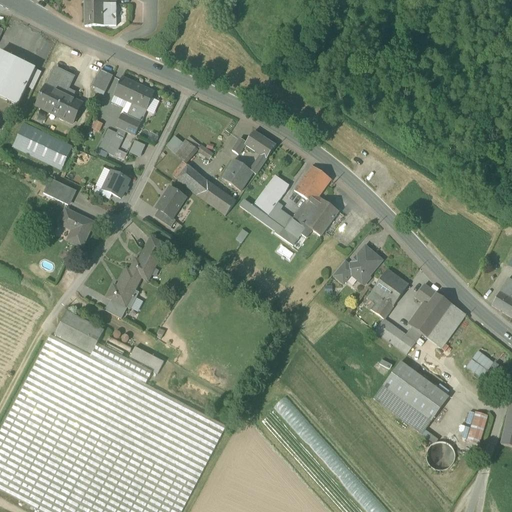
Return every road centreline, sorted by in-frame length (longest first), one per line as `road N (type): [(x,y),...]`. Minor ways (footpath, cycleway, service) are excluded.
road 1 (tertiary): [(511,337),(323,158),(189,82)]
road 2 (residential): [(189,82),(124,216),(42,329)]
road 3 (tertiary): [(189,82),(12,2)]
road 4 (track): [(472,511),(511,378)]
